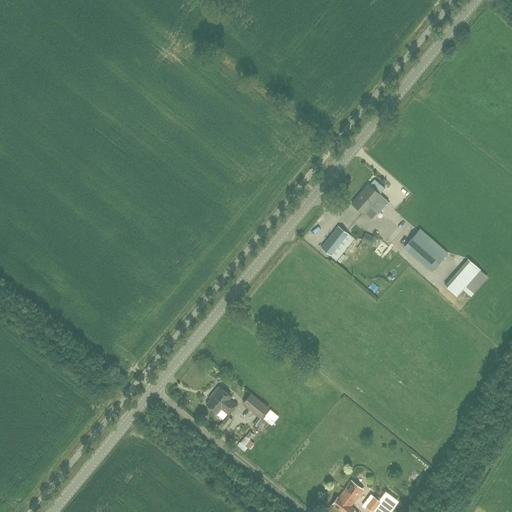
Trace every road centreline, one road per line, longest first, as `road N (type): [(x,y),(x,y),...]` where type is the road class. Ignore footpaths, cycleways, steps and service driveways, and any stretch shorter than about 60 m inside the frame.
road 1 (tertiary): [(52,511),(474,0)]
road 2 (unknown): [(153,391),(299,510)]
